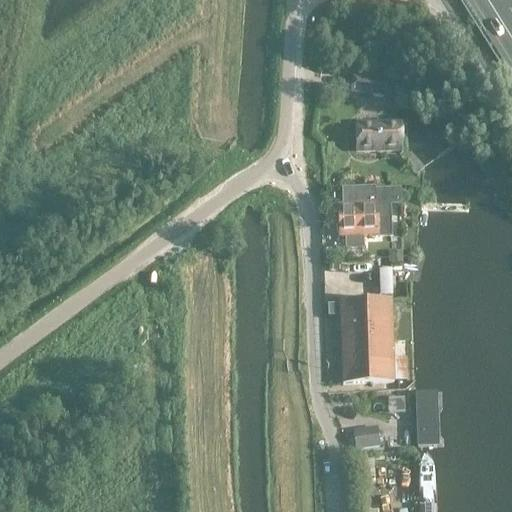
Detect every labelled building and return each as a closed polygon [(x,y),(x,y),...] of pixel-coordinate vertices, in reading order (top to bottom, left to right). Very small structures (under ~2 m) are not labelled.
[(356,75),(353,93),(388,99),(391,81),(356,75)] [(402,150),(404,131),(353,127),(351,146),(402,150)] [(340,226),(337,228),(338,234),(340,236),(340,239),(346,239),(346,250),(363,250),(363,238),(377,238),(376,206),(375,206),(375,190),(343,191),(343,207),(339,207),(340,226)] [(401,253),(388,254),(388,264),(401,264),(401,256),(401,253)] [(393,269),(380,269),(381,295),(393,295),(393,269)] [(418,294),(416,302),(418,366),(437,365),(434,302),(433,294),(429,289),(422,289),(418,294)] [(392,302),(340,303),(340,305),(341,317),(343,386),(394,384),(394,381),(393,359),(392,302)] [(406,359),(393,359),(394,381),(407,381),(406,359)] [(437,386),(418,386),(419,445),(438,445),(437,386)] [(377,432),(353,435),(356,451),(379,448),(377,432)] [(433,455),(427,450),(421,454),(420,462),(421,478),(421,511),(437,511),(437,478),(437,462),(433,455)] [(359,462),(362,487),(374,486),(372,461),(359,462)]
